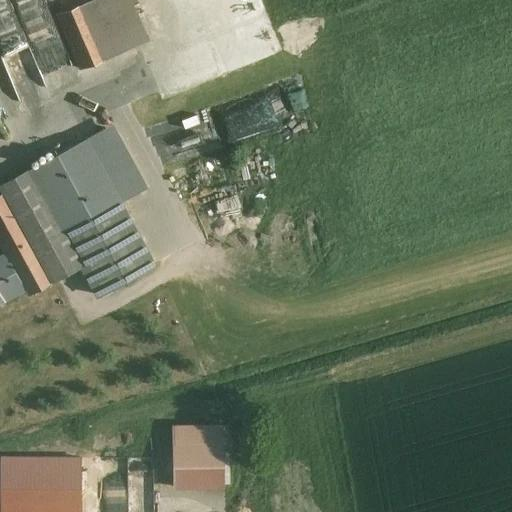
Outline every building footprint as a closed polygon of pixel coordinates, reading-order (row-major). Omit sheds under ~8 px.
[(128,40),(112,0),(57,0),(39,7),(61,66),(128,40)] [(0,22),(0,47),(10,67),(32,56),(26,45),(47,34),(36,11),(27,16),(26,14),(14,21),(12,16),(0,22)] [(81,155),(35,183),(75,256),(101,304),(150,275),(117,213),(142,199),(119,156),(81,155)] [(35,183),(22,159),(0,170),(0,296),(75,256),(35,183)] [(166,423),(166,487),(218,487),(218,423),(166,423)] [(0,511),(71,511),(73,453),(0,450),(0,511)]
